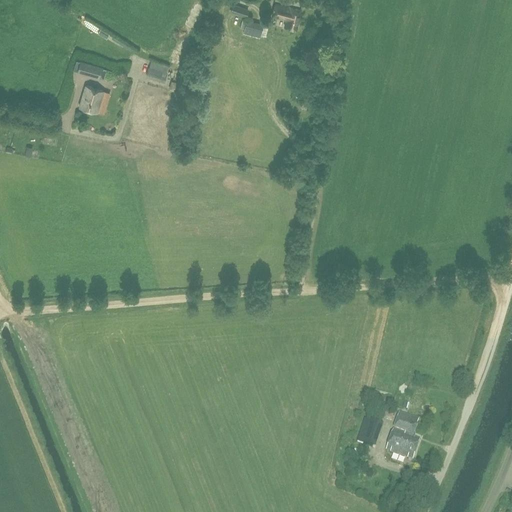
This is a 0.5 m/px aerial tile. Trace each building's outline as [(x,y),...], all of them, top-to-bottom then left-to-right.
[(273,17),(287,20),(286,27),(296,30),(302,9),(291,6),(291,8),(276,4),(273,17)] [(239,7),(233,5),(231,12),(246,17),(248,12),(239,8),(239,7)] [(247,21),(246,21),(244,29),(243,33),(260,37),(263,25),(247,21)] [(97,34),(107,39),(109,34),(100,29),(97,34)] [(204,48),(206,41),(201,39),(198,46),(204,48)] [(77,72),(100,79),(103,68),(80,61),(77,72)] [(149,67),(146,76),(164,81),(166,72),(149,67)] [(79,108),(97,113),(103,91),(86,86),(79,108)] [(368,411),(376,414),(376,415),(391,420),(393,412),(378,407),(378,409),(370,406),(368,411)] [(412,459),(419,439),(412,437),(418,419),(399,412),(394,428),(405,432),(404,434),(393,430),(386,450),(412,459)] [(364,419),(357,442),(372,447),(380,424),(364,419)] [(435,451),(425,459),(434,471),(444,463),(435,451)] [(423,483),(404,477),(400,486),(419,493),(423,483)]
